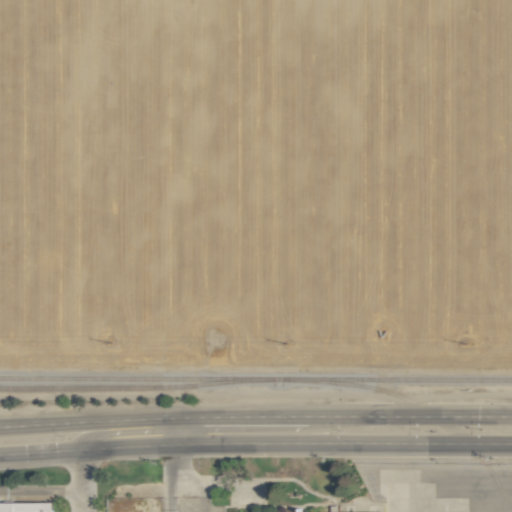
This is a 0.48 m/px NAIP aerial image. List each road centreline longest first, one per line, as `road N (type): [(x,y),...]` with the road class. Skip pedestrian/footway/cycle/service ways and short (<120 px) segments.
road 1 (secondary): [(0,452),(227,441),(511,445)]
road 2 (secondary): [(511,415),(0,425)]
